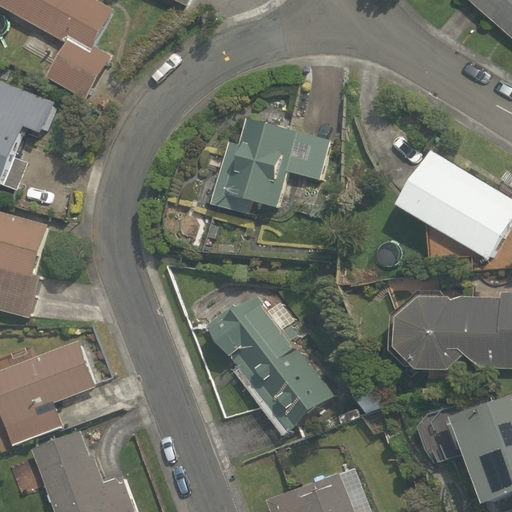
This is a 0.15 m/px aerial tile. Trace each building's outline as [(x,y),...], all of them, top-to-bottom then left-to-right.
[(0,0),(0,5),(75,47),(55,82),(95,104),(120,60),(110,54),(111,51),(104,47),(122,14),(97,0),(0,0)] [(174,0),(196,9),(199,0),(174,0)] [(511,0),(483,0),(511,28),(511,0)] [(53,139),(65,106),(1,82),(0,84),(0,189),(14,195),(15,190),(25,194),(35,166),(27,163),(37,132),(53,139)] [(323,180),(333,141),(248,119),(241,145),(232,142),(214,204),(252,214),(255,201),(280,208),(291,172),(323,180)] [(511,225),(511,197),(434,150),(399,204),(490,260),(511,225)] [(0,270),(4,272),(0,285),(0,310),(39,321),(51,279),(43,276),(57,228),(0,212),(0,270)] [(511,292),(501,292),(501,297),(464,296),(456,299),(453,296),(420,295),(399,316),(397,346),(419,369),(451,370),(468,354),(482,368),(511,368),(511,292)] [(236,307),(211,325),(291,431),(338,396),(296,341),(302,337),(293,325),(285,331),(259,295),(238,310),(236,307)] [(0,391),(21,449),(71,428),(64,409),(57,411),(56,408),(105,389),(87,342),(0,375),(0,391)] [(511,395),(452,416),(484,503),(511,492),(511,395)] [(90,432),(39,451),(63,511),(144,511),(131,477),(113,484),(103,456),(99,458),(90,432)] [(44,487),(31,455),(10,463),(23,496),(44,487)] [(373,511),(357,468),(342,474),(341,472),(269,499),(273,511),(373,511)]
